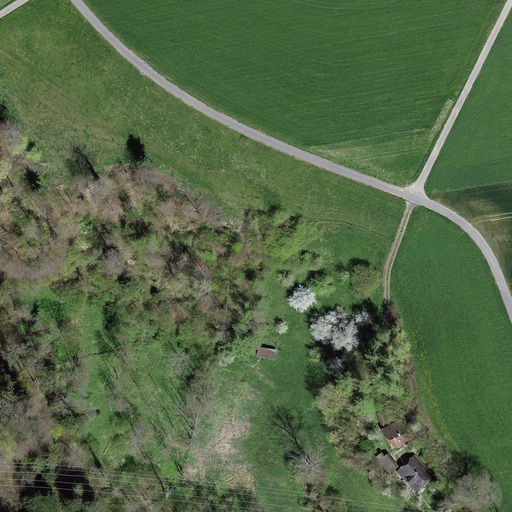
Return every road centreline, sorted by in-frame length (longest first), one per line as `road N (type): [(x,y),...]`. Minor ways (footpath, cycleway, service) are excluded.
road 1 (unclassified): [(511,310),(486,249),(451,214),(190,101),(139,64),(76,0)]
road 2 (track): [(413,197),(511,0)]
